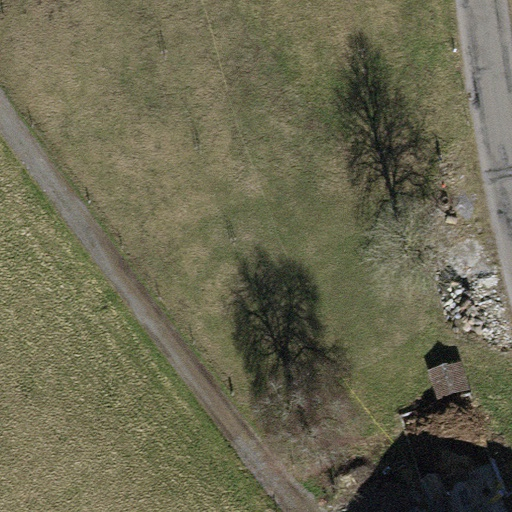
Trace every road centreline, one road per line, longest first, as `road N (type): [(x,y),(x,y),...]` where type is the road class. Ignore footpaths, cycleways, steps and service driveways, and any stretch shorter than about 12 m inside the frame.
road 1 (track): [(304,511),(0,103)]
road 2 (tertiary): [(483,0),(511,175)]
